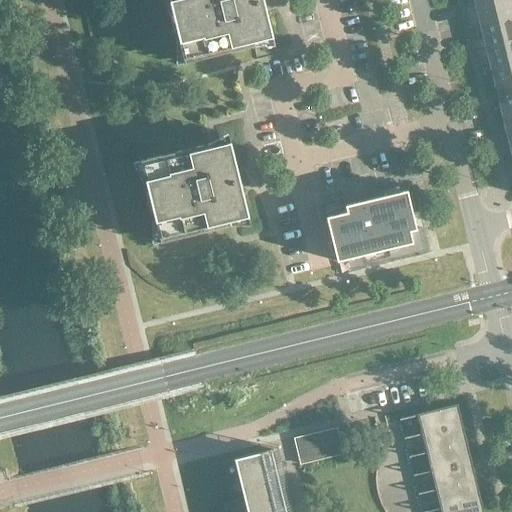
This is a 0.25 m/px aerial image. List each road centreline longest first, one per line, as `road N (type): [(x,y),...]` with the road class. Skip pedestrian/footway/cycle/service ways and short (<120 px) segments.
road 1 (residential): [(475,228),(416,0)]
road 2 (residential): [(342,384),(505,347)]
road 3 (residential): [(505,347),(475,228)]
